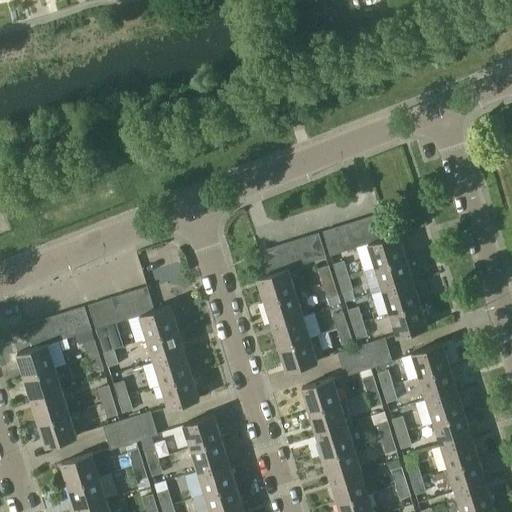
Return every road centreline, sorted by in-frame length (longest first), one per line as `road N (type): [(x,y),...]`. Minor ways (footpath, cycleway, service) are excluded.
road 1 (residential): [(292,511),(198,207)]
road 2 (residential): [(198,207),(433,113)]
road 3 (residential): [(0,286),(198,207)]
road 4 (residential): [(497,307),(433,113)]
road 5 (unknown): [(253,387),(381,352)]
